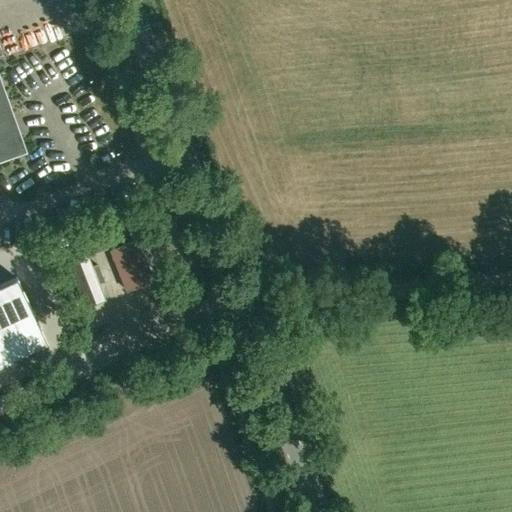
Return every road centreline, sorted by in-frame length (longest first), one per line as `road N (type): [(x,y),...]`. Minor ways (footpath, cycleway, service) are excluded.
road 1 (tertiary): [(311,511),(140,34)]
road 2 (track): [(204,311),(511,281)]
road 3 (track): [(0,408),(204,311)]
